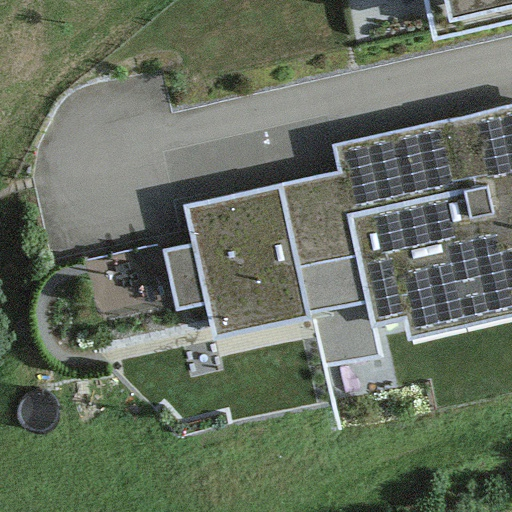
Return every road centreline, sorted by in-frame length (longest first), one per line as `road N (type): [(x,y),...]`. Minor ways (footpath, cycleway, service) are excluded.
road 1 (residential): [(511,59),(120,145)]
road 2 (track): [(145,0),(30,100),(0,157)]
